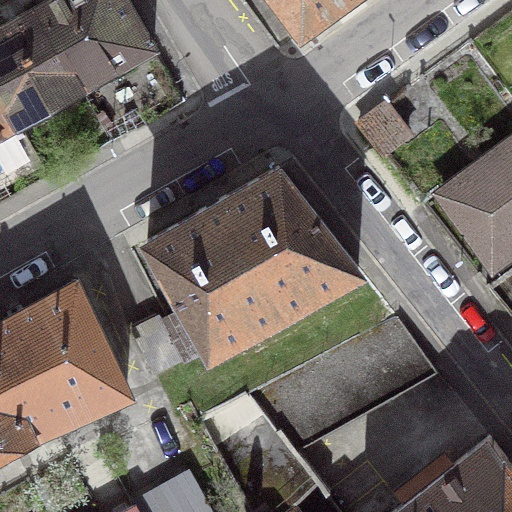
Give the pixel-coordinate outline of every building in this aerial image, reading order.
[(153,46),(127,0),(48,0),(35,8),(80,87),(153,46)] [(275,0),(300,33),(344,0),(275,0)] [(35,8),(0,27),(0,88),(19,121),(80,87),(35,8)] [(0,131),(19,121),(0,88),(0,131)] [(383,153),(409,133),(385,102),(358,121),(383,153)] [(511,247),(511,141),(440,194),(491,263),(511,247)] [(278,165),(146,239),(185,307),(168,317),(187,356),(207,345),(209,350),(358,266),(278,165)] [(126,390),(75,278),(0,320),(0,373),(28,435),(126,390)] [(153,374),(182,359),(159,314),(130,329),(153,374)] [(432,366),(397,316),(252,394),(295,447),(432,366)] [(0,449),(28,435),(0,373),(0,449)] [(511,511),(511,463),(489,434),(390,511),(511,511)] [(211,511),(190,475),(134,506),(137,511),(211,511)]
